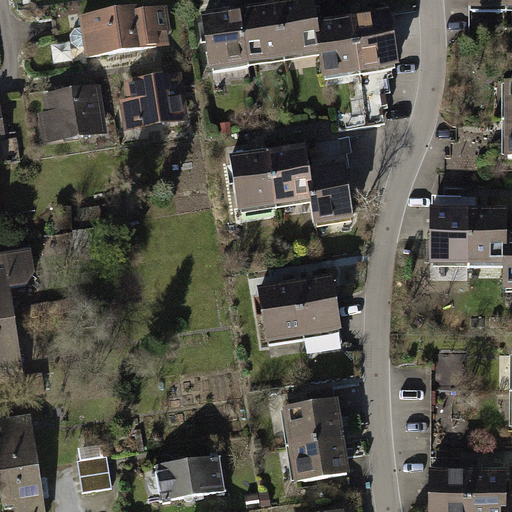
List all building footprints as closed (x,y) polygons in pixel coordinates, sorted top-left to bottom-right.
[(316,26),(311,0),(306,0),(274,6),(284,63),(321,57),(316,26)] [(509,11),(509,0),(472,0),(473,11),(509,11)] [(284,63),(274,6),(236,12),(246,70),(284,63)] [(165,7),(82,18),(88,59),(171,48),(165,7)] [(246,70),(236,12),(199,19),(209,76),(246,70)] [(398,70),(388,13),(351,20),(361,77),(398,70)] [(351,20),(316,26),(321,57),(326,83),(361,77),(351,20)] [(188,123),(180,75),(125,84),(127,102),(120,103),(125,134),(188,123)] [(108,138),(102,90),(46,98),(48,113),(37,115),(41,146),(108,138)] [(455,129),(456,143),(486,143),(492,143),(492,128),(455,129)] [(450,143),(450,158),(480,158),(486,158),(486,143),(456,143),(450,143)] [(306,173),(301,146),(264,153),(274,210),(311,204),(306,173)] [(274,210),(264,153),(227,159),(237,216),(274,210)] [(444,158),(444,173),(473,173),(480,173),(480,158),(450,158),(444,158)] [(342,167),(306,173),(311,204),(315,228),(351,222),(342,167)] [(438,173),(438,188),(473,188),(473,173),(444,173),(438,173)] [(467,262),(467,207),(467,197),(433,197),(433,208),(429,208),(429,262),(467,262)] [(503,235),(503,207),(467,207),(467,262),(503,262),(503,235)] [(511,289),(511,234),(503,235),(503,262),(504,290),(511,289)] [(0,323),(15,321),(10,289),(34,286),(29,252),(0,256),(0,323)] [(340,333),(330,276),(293,282),(303,340),(340,333)] [(303,340),(293,282),(256,289),(266,346),(303,340)] [(15,321),(0,323),(0,383),(24,380),(15,321)] [(429,351),(430,447),(447,446),(446,351),(429,351)] [(288,448),(345,438),(339,402),(282,412),(288,448)] [(0,474),(39,467),(29,416),(0,421),(3,434),(0,434),(0,474)] [(294,485),(352,475),(345,438),(288,448),(294,485)] [(226,492),(220,458),(157,468),(162,502),(226,492)] [(107,459),(78,464),(84,497),(113,492),(107,459)] [(46,511),(39,467),(0,474),(0,488),(4,511),(9,511),(15,511),(46,511)] [(465,511),(465,470),(427,471),(427,511),(465,511)] [(501,511),(502,498),(501,470),(465,470),(465,511),(501,511)] [(511,511),(511,497),(502,498),(501,511),(511,511)]
